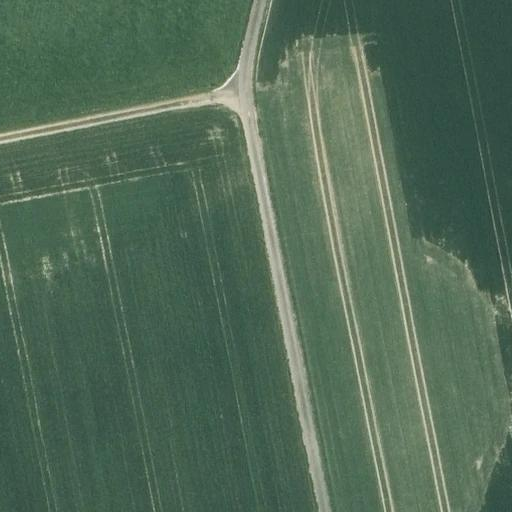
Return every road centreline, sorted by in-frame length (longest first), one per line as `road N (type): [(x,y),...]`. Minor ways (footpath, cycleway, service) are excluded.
road 1 (track): [(260,0),(243,91),(323,511)]
road 2 (track): [(243,91),(0,138)]
